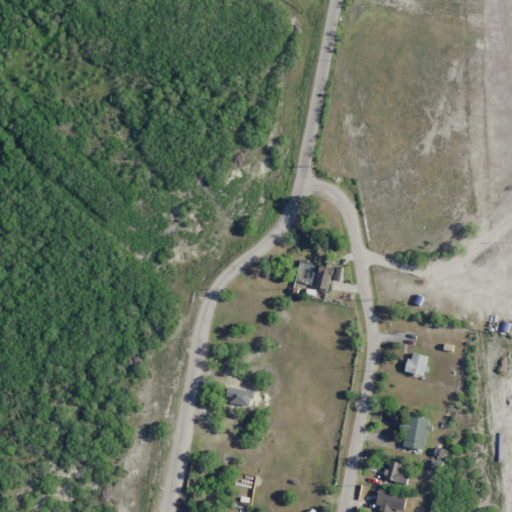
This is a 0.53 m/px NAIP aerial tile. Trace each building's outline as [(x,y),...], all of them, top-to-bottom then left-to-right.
[(333,267),(319,265),(315,287),(329,290),(333,267)] [(406,372),(426,375),(429,356),(410,353),(406,372)] [(426,450),(430,419),(411,417),(410,425),(404,424),(401,447),(426,450)] [(409,476),(398,473),(400,463),(391,461),(386,479),(406,484),(409,476)] [(390,511),(391,509),(404,511),(407,495),(379,490),(375,511),(381,511),(390,511)]
